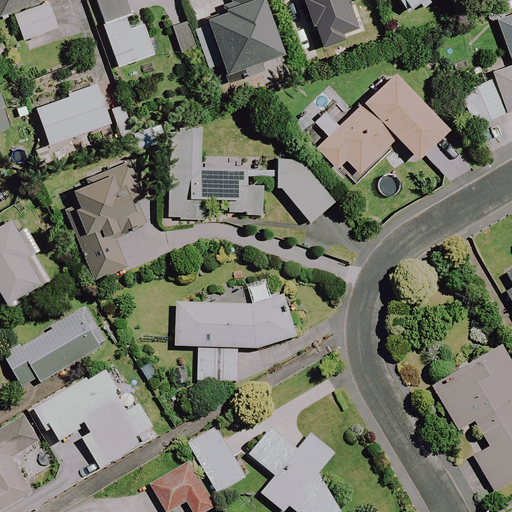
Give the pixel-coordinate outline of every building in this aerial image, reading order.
[(46,0),(0,0),(0,16),(13,13),(23,41),(57,29),(46,0)] [(90,0),(91,0),(94,0),(116,68),(153,57),(139,10),(156,5),(154,0),(90,0)] [(223,6),(226,13),(206,20),(223,75),(280,56),(262,0),(228,0),(230,4),(223,6)] [(286,0),(298,32),(332,20),(324,0),(286,0)] [(399,0),(400,0),(410,10),(417,3),(423,10),(431,3),(428,0),(394,0),(397,3),(399,0)] [(189,29),(182,7),(163,13),(170,34),(189,29)] [(511,15),(495,22),(511,65),(491,73),(493,80),(461,93),(473,127),(511,112),(511,15)] [(348,57),(343,43),(326,49),(332,64),(348,57)] [(446,132),(394,75),(315,149),(335,171),(345,162),(358,175),(396,140),(416,161),(446,132)] [(108,125),(96,89),(68,98),(35,110),(48,146),(108,125)] [(0,132),(10,129),(0,98),(0,132)] [(132,134),(122,107),(111,111),(120,138),(132,134)] [(156,145),(150,129),(133,134),(138,151),(156,145)] [(200,169),(201,134),(170,132),(167,220),(204,221),(204,202),(236,203),(236,216),(262,217),(263,190),(281,191),(308,224),(333,203),(302,167),(303,161),(277,159),(276,171),(200,169)] [(62,215),(94,285),(129,270),(115,240),(145,227),(137,210),(147,206),(130,168),(72,194),(78,208),(62,215)] [(29,254),(10,220),(0,226),(0,294),(6,305),(41,285),(25,256),(29,254)] [(511,269),(510,271),(497,278),(511,303),(511,269)] [(272,301),(267,282),(247,288),(252,307),(176,306),(176,349),(198,350),(198,384),(237,384),(237,351),(256,351),(296,340),(284,297),(272,301)] [(107,347),(86,310),(51,331),(4,359),(26,395),(107,347)] [(511,359),(503,346),(430,391),(457,435),(473,425),(490,453),(474,463),(495,497),(511,486),(511,412),(508,405),(511,402),(511,359)] [(127,412),(105,372),(34,412),(47,435),(53,431),(60,445),(88,429),(91,435),(83,440),(100,471),(143,447),(138,438),(153,430),(139,405),(127,412)] [(40,444),(25,419),(0,432),(0,511),(3,511),(60,480),(40,444)] [(245,480),(216,430),(188,446),(218,496),(245,480)] [(335,455),(312,437),(299,453),(295,450),(271,430),(249,457),(275,479),(261,496),(280,511),(286,511),(291,509),(293,511),(340,511),(319,476),(335,455)] [(212,511),(216,510),(192,464),(151,487),(164,511),(174,511),(187,505),(191,511),(212,511)]
